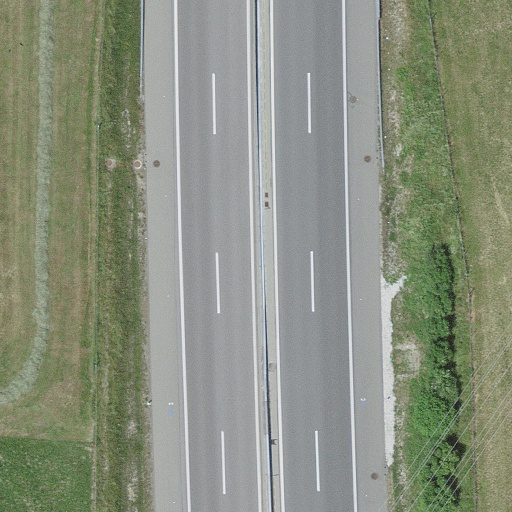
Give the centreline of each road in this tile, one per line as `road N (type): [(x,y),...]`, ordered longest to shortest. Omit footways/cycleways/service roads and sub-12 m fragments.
road 1 (motorway): [(212,0),(225,511)]
road 2 (motorway): [(320,511),(307,0)]
